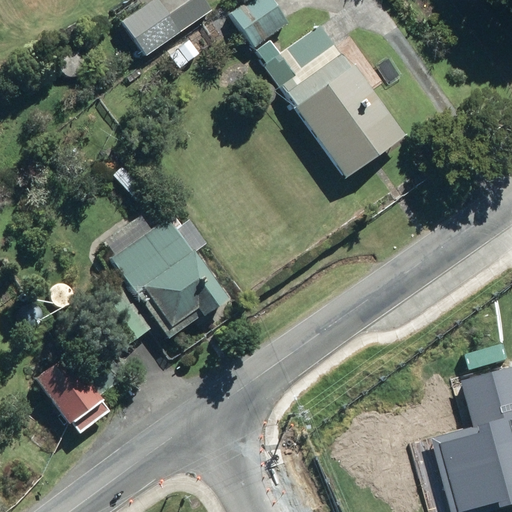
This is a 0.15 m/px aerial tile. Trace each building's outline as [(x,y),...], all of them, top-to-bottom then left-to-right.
[(248,54),(265,42),(284,30),(263,0),(251,0),(224,19),(248,54)] [(151,4),(117,28),(141,62),(176,38),(151,4)] [(267,44),(253,54),(263,68),(259,70),(339,186),(400,144),(350,72),(347,74),(337,60),(333,62),(312,32),(276,57),(267,44)] [(182,41),(166,52),(167,53),(162,56),(173,73),(194,59),(182,41)] [(118,171),(108,180),(134,206),(144,197),(118,171)] [(187,224),(179,229),(170,217),(107,263),(108,264),(132,299),(137,295),(165,335),(192,316),(196,322),(198,325),(224,307),(190,260),(205,249),(187,224)] [(146,333),(116,290),(87,311),(117,353),(146,333)] [(81,381),(65,360),(32,384),(67,432),(100,407),(99,406),(81,381)]
